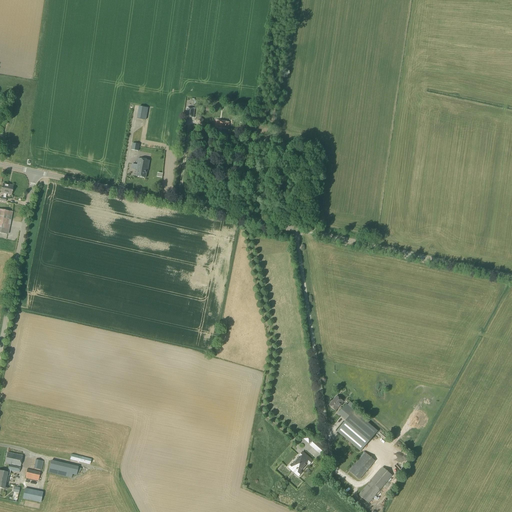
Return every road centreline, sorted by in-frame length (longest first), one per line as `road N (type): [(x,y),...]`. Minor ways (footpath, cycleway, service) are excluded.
road 1 (tertiary): [(511,279),(34,173)]
road 2 (unknown): [(244,218),(272,349),(263,411),(305,446)]
road 3 (tertiary): [(0,352),(34,173)]
